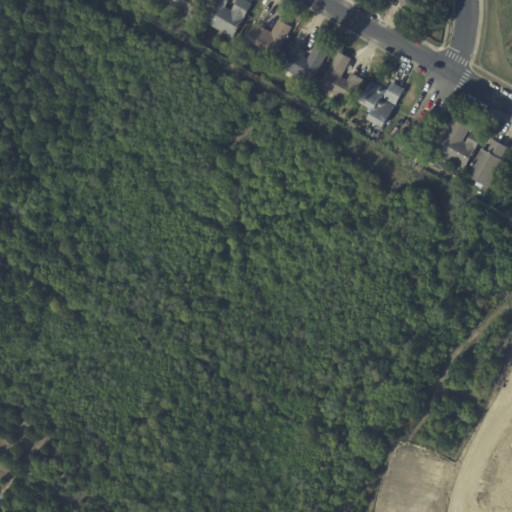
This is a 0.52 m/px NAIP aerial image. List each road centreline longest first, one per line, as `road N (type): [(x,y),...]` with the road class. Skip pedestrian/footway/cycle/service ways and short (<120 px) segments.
road 1 (residential): [(447,72),(319,0)]
road 2 (residential): [(454,511),(463,474),(511,380)]
